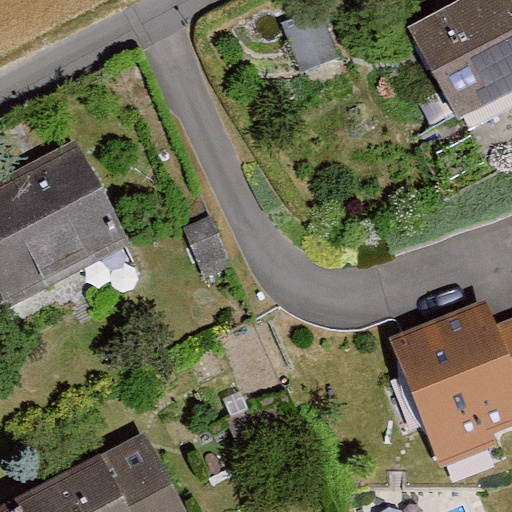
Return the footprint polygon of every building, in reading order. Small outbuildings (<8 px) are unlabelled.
[(511,0),(483,0),(408,38),(459,139),(511,112),(511,0)] [(82,158),(0,203),(0,303),(9,319),(133,250),(82,158)] [(209,223),(184,233),(203,283),(227,274),(209,223)] [(389,353),(440,479),(498,455),(494,446),(511,438),(511,326),(493,334),(485,315),(389,353)] [(185,511),(147,442),(16,511),(185,511)]
